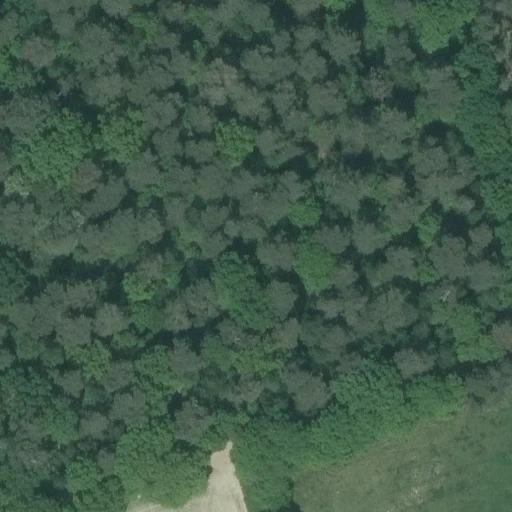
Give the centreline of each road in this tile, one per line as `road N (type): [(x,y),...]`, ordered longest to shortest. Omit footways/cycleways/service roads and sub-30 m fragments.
road 1 (track): [(511,353),(48,511)]
road 2 (track): [(439,0),(511,316)]
